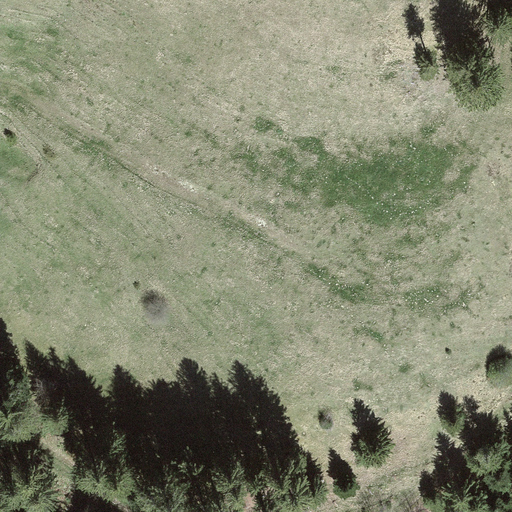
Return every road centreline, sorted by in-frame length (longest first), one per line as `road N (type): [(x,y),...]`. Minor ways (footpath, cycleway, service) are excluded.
road 1 (track): [(0,85),(269,237)]
road 2 (track): [(401,511),(487,435),(511,389)]
road 3 (track): [(0,417),(57,454),(121,511)]
